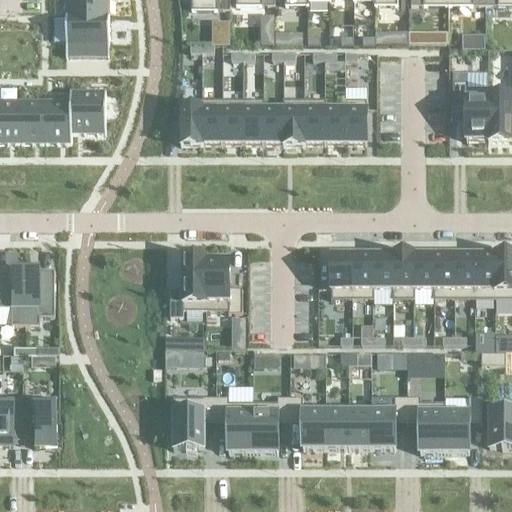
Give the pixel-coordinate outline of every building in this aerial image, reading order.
[(109,20),(109,0),(65,0),(66,20),(109,20)] [(191,0),(191,15),(230,15),(229,0),(191,0)] [(235,0),(236,0),(262,0),(262,10),(274,10),(274,0),(235,0)] [(285,0),(285,10),(309,10),(309,6),(307,6),(307,0),(285,0)] [(375,6),(375,10),(398,10),(397,0),(375,0),(376,6),(375,6)] [(410,0),(411,10),(448,10),(448,0),(410,0)] [(448,0),(448,10),(485,10),(485,0),(448,0)] [(511,0),(485,0),(485,10),(498,10),(498,0),(511,0)] [(101,50),(109,50),(109,20),(66,20),(66,50),(75,50),(83,50),(92,50),(101,50)] [(320,42),(308,42),(308,50),(320,50),(320,42)] [(353,42),(341,42),(341,50),(353,50),(353,42)] [(375,42),(363,42),(363,50),(375,50),(375,42)] [(375,43),(375,51),(387,51),(387,43),(375,43)] [(66,50),(66,62),(75,62),(75,50),(66,50)] [(75,50),(75,62),(83,62),(83,50),(75,50)] [(83,50),(83,62),(92,62),(92,50),(83,50)] [(92,50),(92,62),(101,62),(101,50),(92,50)] [(101,50),(101,62),(109,62),(109,50),(101,50)] [(202,50),(190,51),(190,59),(202,58),(202,50)] [(214,50),(202,50),(202,58),(214,58),(214,50)] [(243,59),(232,59),(232,67),(243,67),(243,59)] [(255,59),(243,59),(243,67),(255,67),(255,59)] [(284,59),(272,59),(272,67),(284,67),(284,59)] [(296,59),(284,59),(284,67),(296,67),(296,59)] [(325,59),(313,59),(313,67),(325,67),(325,59)] [(336,59),(325,59),(325,67),(337,67),(336,59)] [(357,59),(345,59),(345,67),(357,67),(357,59)] [(453,87),(453,115),(466,115),(466,145),(488,145),(489,145),(489,92),(467,92),(467,87),(453,87)] [(488,145),(488,146),(511,145),(511,92),(489,92),(489,145),(488,145)] [(107,139),(107,96),(71,96),(71,106),(71,149),(72,149),(72,139),(107,139)] [(0,148),(20,149),(20,106),(0,105),(0,148)] [(181,113),(181,151),(203,151),(203,150),(202,150),(202,105),(181,105),(181,113)] [(202,105),(202,150),(203,150),(223,150),(223,105),(202,105)] [(223,105),(223,150),(243,150),(243,105),(223,105)] [(243,105),(243,150),(263,150),(263,115),(263,105),(243,105)] [(283,150),(283,151),(305,151),(305,150),(304,150),(304,105),(283,105),(283,115),(284,115),(284,150),(283,150)] [(304,105),(304,150),(305,150),(325,150),(325,115),(325,105),(304,105)] [(344,105),(344,115),(345,115),(345,150),(366,150),(366,105),(344,105)] [(20,149),(46,149),(46,106),(20,106),(20,149)] [(71,149),(71,106),(46,106),(46,149),(71,149)] [(263,115),(263,150),(283,150),(284,150),(284,115),(283,115),(263,115)] [(325,115),(325,150),(345,150),(345,115),(344,115),(325,115)] [(392,259),(392,260),(393,260),(393,295),(392,295),(392,305),(415,305),(415,295),(414,295),(414,260),(415,260),(415,259),(392,259)] [(511,259),(494,259),(494,260),(495,260),(495,305),(511,304),(511,259)] [(331,260),(331,305),(353,305),(353,260),(331,260)] [(353,260),(353,305),(374,305),(374,295),(373,295),(373,260),(353,260)] [(373,260),(373,295),(374,295),(392,295),(393,295),(393,260),(392,260),(373,260)] [(414,260),(414,295),(415,295),(433,295),(434,295),(434,260),(415,260),(414,260)] [(433,295),(433,305),(455,305),(454,260),(434,260),(434,295),(433,295)] [(454,260),(455,305),(475,305),(475,260),(454,260)] [(475,260),(475,305),(495,305),(495,260),(494,260),(475,260)] [(182,263),(182,316),(206,316),(206,264),(207,264),(207,263),(182,263)] [(206,264),(206,316),(207,316),(228,316),(228,319),(242,319),(242,294),(229,294),(229,264),(207,264),(206,264)] [(0,274),(0,313),(10,313),(10,331),(25,331),(25,277),(11,277),(11,275),(0,274)] [(25,277),(25,331),(40,331),(40,323),(55,323),(55,275),(38,275),(38,277),(25,277)] [(495,351),(495,359),(505,359),(507,359),(511,358),(511,340),(495,341),(495,351)] [(188,342),(165,342),(165,343),(165,354),(188,354),(188,342)] [(194,343),(194,351),(206,351),(206,343),(194,343)] [(495,351),(483,351),(484,359),(495,359),(495,351)] [(176,356),(165,356),(166,371),(176,371),(176,356)] [(263,359),(254,359),(254,374),(263,374),(263,359)] [(357,359),(341,359),(341,371),(357,371),(357,359)] [(399,359),(377,359),(377,376),(407,376),(407,359),(399,359)] [(481,359),(481,371),(505,371),(505,359),(495,359),(484,359),(481,359)] [(0,402),(0,450),(10,451),(10,446),(22,446),(22,403),(0,402)] [(22,403),(22,446),(33,446),(33,451),(56,451),(57,407),(56,403),(22,403)] [(173,430),(173,439),(173,455),(192,455),(192,453),(204,453),(204,428),(216,428),(216,403),(173,403),(173,430)] [(216,403),(216,428),(228,428),(228,459),(245,459),(253,459),(253,408),(228,408),(228,403),(216,403)] [(253,408),(253,459),(261,459),(278,459),(278,428),(290,428),(290,403),(278,403),(278,408),(253,408)] [(290,403),(290,428),(302,428),(302,455),(307,455),(314,455),(326,455),(326,416),(303,416),(303,403),(290,403)] [(371,416),(371,455),(383,455),(391,455),(395,455),(395,428),(407,428),(407,403),(395,403),(395,416),(371,416)] [(407,403),(407,428),(419,428),(419,459),(437,459),(444,459),(444,408),(420,408),(420,403),(407,403)] [(444,408),(444,459),(452,459),(469,459),(469,430),(481,430),(481,403),(469,403),(469,417),(445,417),(445,408),(444,408)] [(511,411),(489,412),(489,453),(502,453),(502,455),(511,454),(511,411)] [(326,416),(326,455),(338,455),(346,455),(349,455),(349,416),(326,416)] [(349,416),(349,455),(352,455),(360,455),(371,455),(371,416),(349,416)]
